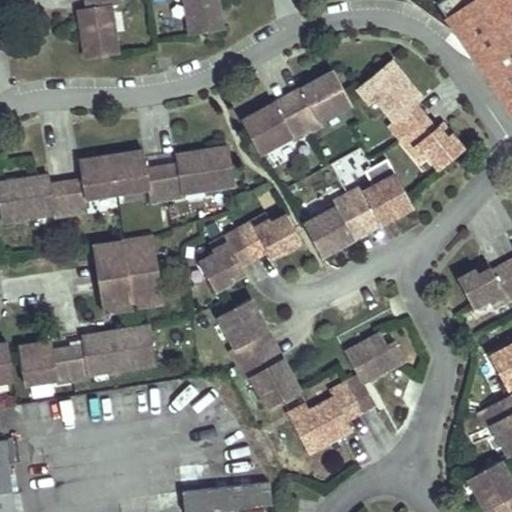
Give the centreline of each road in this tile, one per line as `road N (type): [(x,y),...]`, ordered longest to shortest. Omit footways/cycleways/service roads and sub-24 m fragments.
road 1 (residential): [(0,121),(47,99),(161,94),(200,84),(308,29),(385,19),(416,29),(443,51),(511,140)]
road 2 (residential): [(438,233),(417,275),(445,349),(415,465)]
road 3 (residential): [(438,233),(318,287),(287,274)]
